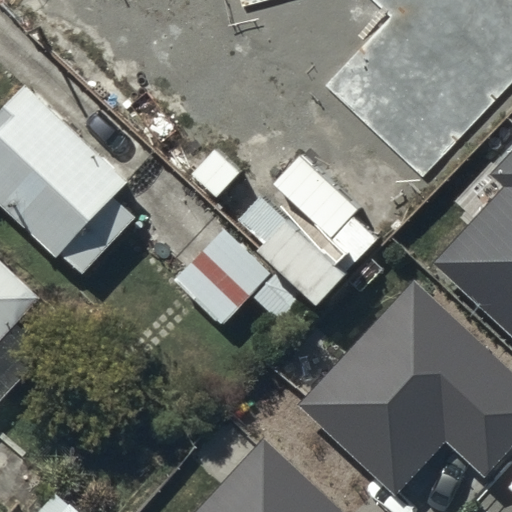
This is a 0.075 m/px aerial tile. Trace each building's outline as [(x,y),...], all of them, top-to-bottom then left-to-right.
[(511,0),(173,0),(210,135),(511,54),(511,0)] [(122,199),(138,182),(31,82),(0,115),(0,137),(2,139),(0,140),(0,199),(63,259),(67,255),(89,276),(143,218),(122,199)] [(511,156),(494,176),(509,190),(440,265),(511,331),(511,156)] [(275,276),(230,230),(180,278),(225,325),(275,276)] [(0,341),(37,302),(0,267),(0,341)] [(312,298),(284,272),(260,298),(289,324),(312,298)] [(71,511),(55,497),(40,511),(71,511)]
